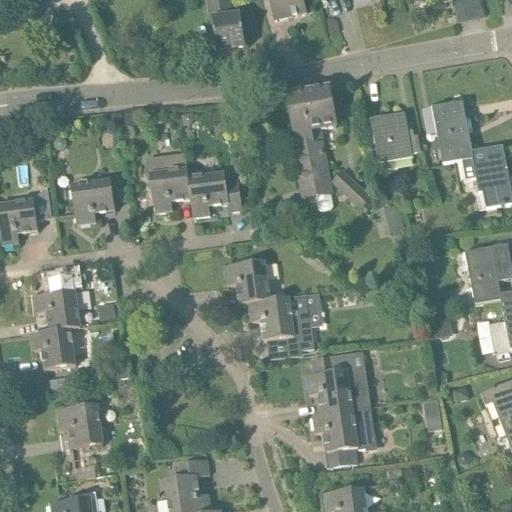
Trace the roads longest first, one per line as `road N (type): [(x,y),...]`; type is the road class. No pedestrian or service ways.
road 1 (residential): [(0,108),(241,85),(511,38)]
road 2 (residential): [(115,255),(227,354),(250,402),(279,511)]
road 3 (residential): [(115,255),(246,238)]
